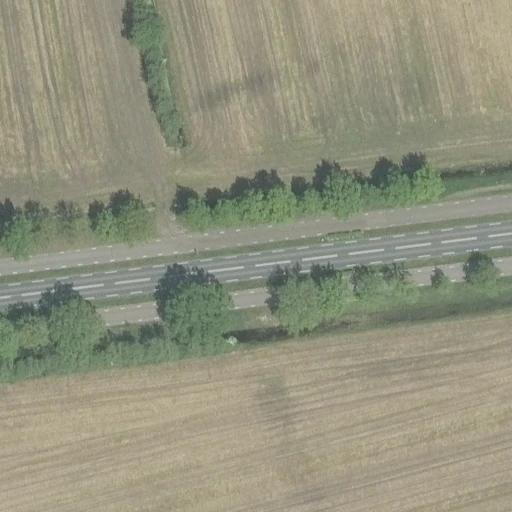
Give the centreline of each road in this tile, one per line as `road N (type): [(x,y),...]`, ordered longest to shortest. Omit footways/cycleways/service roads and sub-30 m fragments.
road 1 (unclassified): [(0,265),(511,200)]
road 2 (primary): [(0,301),(511,238)]
road 3 (unclassified): [(0,330),(511,267)]
